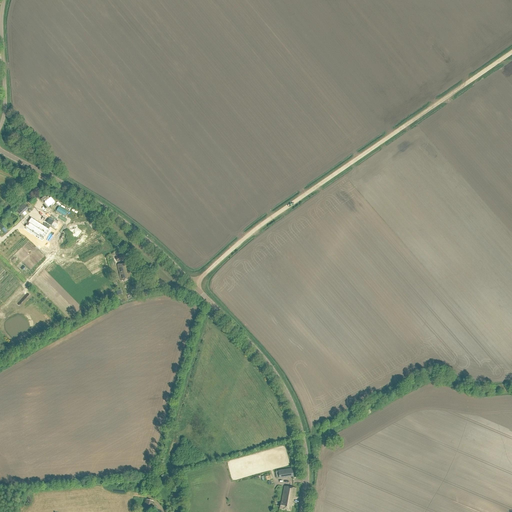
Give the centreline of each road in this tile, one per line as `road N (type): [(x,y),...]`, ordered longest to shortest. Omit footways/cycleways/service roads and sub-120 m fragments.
road 1 (unclassified): [(193,284),(255,229),(511,51)]
road 2 (tertiary): [(302,511),(305,454),(292,404),(267,363),(193,284)]
road 3 (tertiary): [(193,284),(104,208),(0,150)]
road 4 (unclassified): [(0,125),(3,0)]
